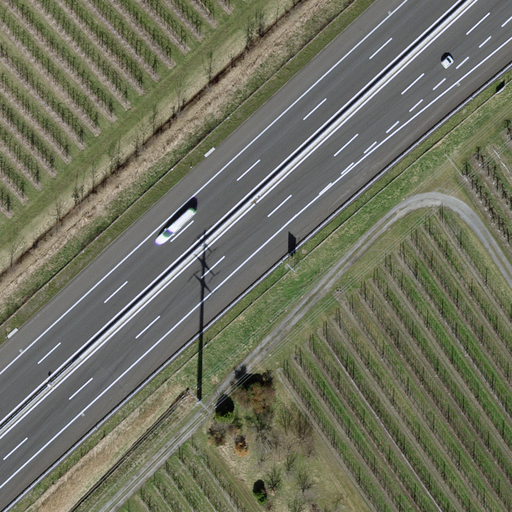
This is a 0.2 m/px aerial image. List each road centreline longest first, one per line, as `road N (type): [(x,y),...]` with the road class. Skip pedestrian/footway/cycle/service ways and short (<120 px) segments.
road 1 (motorway): [(0,463),(504,0)]
road 2 (motorway): [(432,0),(0,397)]
road 3 (track): [(511,282),(463,210),(447,203),(401,211),(105,511)]
